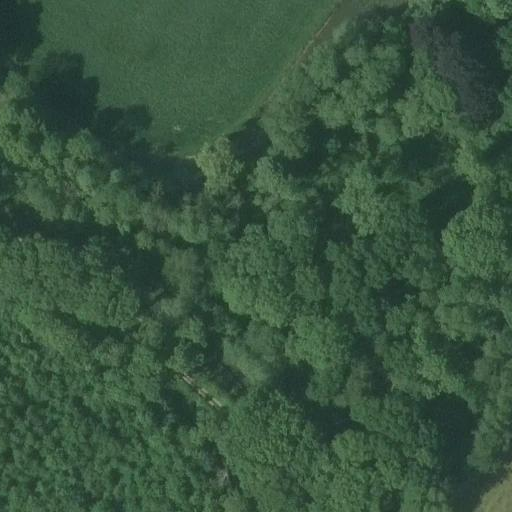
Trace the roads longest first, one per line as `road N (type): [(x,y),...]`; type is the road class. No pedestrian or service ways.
road 1 (track): [(0,227),(303,478),(343,470),(373,444),(511,248)]
road 2 (track): [(485,286),(389,227),(231,231),(174,223),(108,187),(0,100)]
